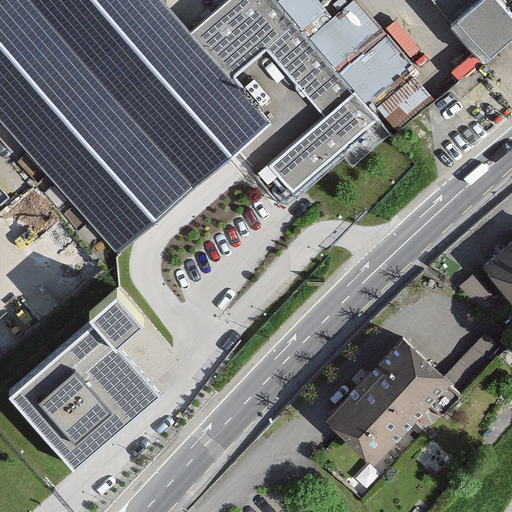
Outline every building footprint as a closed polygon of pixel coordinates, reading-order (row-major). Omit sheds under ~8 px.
[(0,0),(0,122),(116,254),(266,124),(230,83),(269,49),(295,26),(272,0),(220,0),(187,29),(161,0),(0,0)] [(511,34),(511,9),(504,0),(427,0),(480,62),(511,34)] [(350,89),(295,26),(269,49),(324,112),(350,89)] [(350,89),(324,112),(269,160),(294,189),(376,118),(350,89)] [(511,242),(488,264),(511,291),(511,242)] [(99,313),(10,388),(75,464),(164,388),(156,378),(175,362),(110,287),(91,303),(99,313)] [(456,378),(405,330),(330,411),(381,458),(456,378)]
